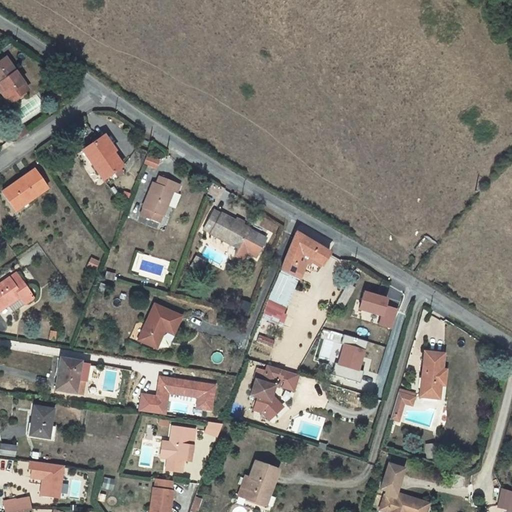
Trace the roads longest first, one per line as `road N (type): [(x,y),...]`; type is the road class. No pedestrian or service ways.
road 1 (unclassified): [(511,344),(229,177),(101,90)]
road 2 (residential): [(101,90),(0,163)]
road 3 (unclassified): [(101,90),(0,21)]
